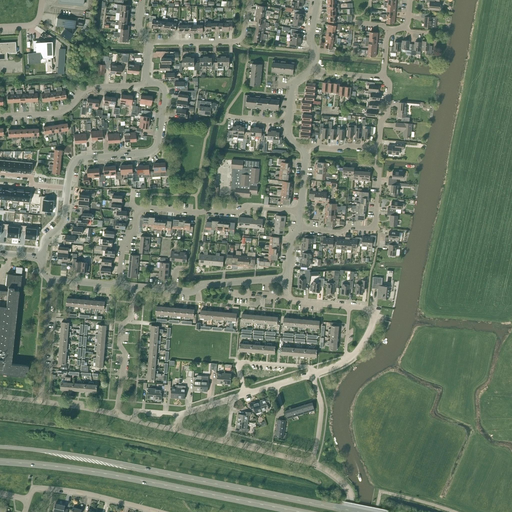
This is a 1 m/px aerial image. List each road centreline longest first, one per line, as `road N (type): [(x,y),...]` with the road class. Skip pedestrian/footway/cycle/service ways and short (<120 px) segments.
road 1 (secondary): [(357,511),(0,446)]
road 2 (secondary): [(0,461),(299,511)]
road 3 (residential): [(300,211),(140,210)]
road 4 (residential): [(0,115),(59,113),(87,88),(149,81)]
road 5 (unclassified): [(160,511),(67,490),(33,487),(28,500)]
road 6 (residential): [(304,150),(374,147),(387,116),(382,77)]
road 7 (unclassified): [(68,187),(73,164),(85,157),(153,152),(162,118)]
road 8 (residential): [(116,415),(125,355),(120,326),(130,316),(132,287)]
road 9 (unclassified): [(40,401),(50,279)]
